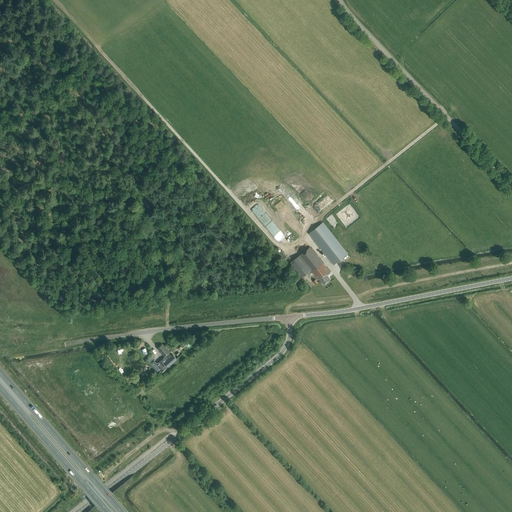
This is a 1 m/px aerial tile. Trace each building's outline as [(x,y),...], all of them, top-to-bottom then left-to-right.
[(300,193),(306,197),(309,192),(304,188),(300,193)] [(320,200),(308,210),(314,217),(332,200),(327,195),(321,200),(320,200)] [(334,265),(347,255),(322,223),(310,233),(334,265)] [(330,273),(310,247),(290,263),(302,278),(311,271),(319,281),(320,280),(324,285),(330,280),(327,276),(330,273)] [(160,363),(166,369),(168,367),(177,359),(173,354),(171,355),(169,355),(169,354),(171,352),(165,346),(165,347),(162,344),(157,349),(161,353),(160,353),(164,357),(159,362),(157,363),(158,364),(160,363)] [(162,372),(166,369),(160,363),(158,364),(156,366),(162,372)]
